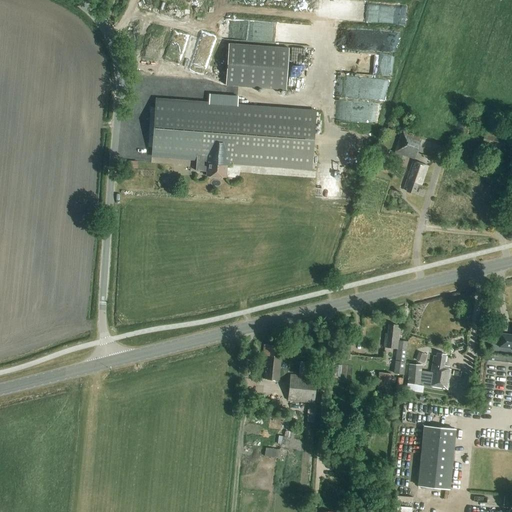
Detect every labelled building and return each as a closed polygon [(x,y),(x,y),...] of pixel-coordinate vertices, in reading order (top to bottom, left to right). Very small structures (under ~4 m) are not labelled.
[(358,10),(357,21),(406,24),(407,6),(351,2),(350,10),(358,10)] [(383,50),(391,52),(395,33),(386,31),(383,50)] [(285,89),(287,50),(228,46),(225,84),(285,89)] [(209,94),(208,104),(156,100),(152,155),(196,159),(195,171),(207,172),(206,176),(226,178),(227,166),(230,167),(230,163),(233,163),(233,165),(310,171),(312,157),(315,112),(237,106),(238,96),(209,94)] [(461,117),(458,130),(469,134),(473,120),(461,117)] [(400,162),(402,156),(414,160),(422,137),(402,130),(394,153),(392,159),(400,162)] [(504,148),(506,138),(484,133),(481,147),(493,150),(492,154),(500,156),(502,148),(504,148)] [(421,185),(427,167),(413,162),(404,188),(407,189),(406,192),(414,194),(418,184),(421,185)] [(402,175),(404,170),(398,167),(395,173),(402,175)] [(178,178),(171,177),(169,190),(176,191),(178,178)] [(403,375),(406,350),(408,343),(398,341),(400,330),(397,330),(397,327),(389,325),(387,334),(385,334),(383,347),(397,349),(393,373),(403,375)] [(511,336),(501,335),(499,348),(511,350),(511,351),(511,350),(511,336)] [(350,359),(351,339),(340,338),(339,358),(350,359)] [(279,381),(282,358),(278,357),(279,347),(264,345),(263,356),(266,356),(263,379),(279,381)] [(425,363),(429,354),(420,351),(417,359),(425,363)] [(430,373),(421,372),(422,365),(409,365),(407,384),(420,386),(437,389),(447,391),(450,369),(443,368),(446,355),(437,354),(437,357),(433,356),(430,373)] [(319,377),(320,364),(298,362),(297,375),(319,377)] [(388,390),(390,374),(377,373),(376,388),(388,390)] [(317,377),(297,375),(290,375),(288,402),(309,404),(315,404),(317,377)] [(315,404),(309,404),(307,423),(314,424),(316,404),(315,404)] [(449,490),(455,430),(424,427),(418,486),(449,490)] [(267,447),(266,456),(279,457),(280,449),(267,447)]
